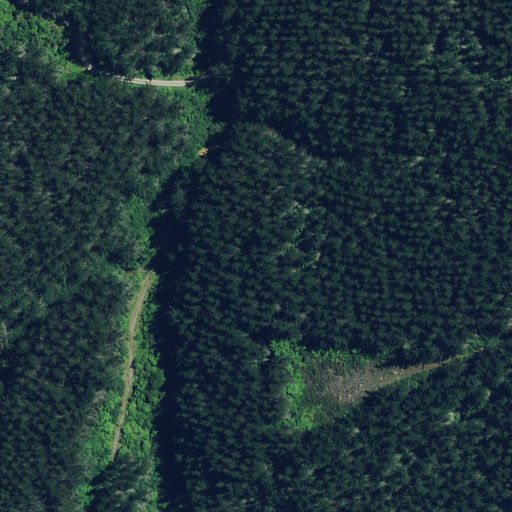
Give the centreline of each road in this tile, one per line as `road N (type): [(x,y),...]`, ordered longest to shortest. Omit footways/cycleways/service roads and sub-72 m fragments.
road 1 (track): [(222,71),(132,248),(113,305),(119,368),(91,495),(96,511)]
road 2 (unclassified): [(36,0),(77,24),(89,57),(105,71),(205,84),(222,71),(235,0)]
road 3 (track): [(511,318),(364,368)]
